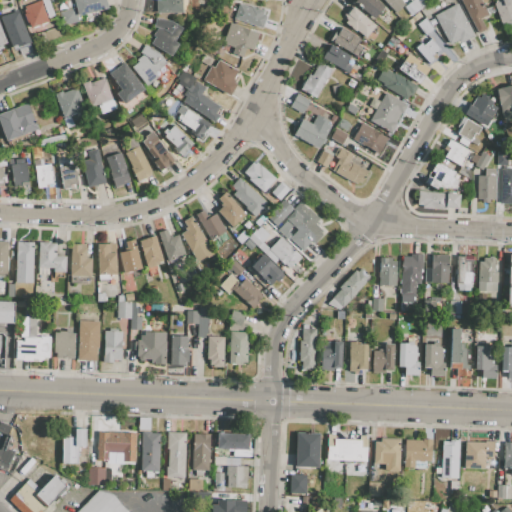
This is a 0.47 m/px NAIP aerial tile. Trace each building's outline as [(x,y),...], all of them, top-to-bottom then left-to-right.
[(40,0),(41,1),(47,18),(53,16),(47,0),(40,0)] [(59,12),(75,8),(73,0),(105,0),(107,9),(76,16),(77,21),(62,25),(59,12)] [(180,0),(180,13),(156,13),(156,0),(180,0)] [(354,0),(374,0),(382,6),(371,19),(352,3),(354,0)] [(399,0),(403,4),(394,12),(382,0),(399,0)] [(405,7),(414,0),(420,0),(423,4),(411,14),(405,7)] [(480,0),(488,15),(480,19),(485,29),(478,33),(460,0),(480,0)] [(502,1),(501,0),(511,0),(511,26),(503,29),(494,3),(502,1)] [(30,28),(27,24),(23,13),(23,7),(41,1),(47,18),(48,22),(30,28)] [(449,45),(434,16),(457,4),(474,36),(460,43),(458,40),(449,45)] [(234,18),(239,5),(249,8),(250,7),(263,11),(261,15),(264,17),(260,28),(234,18)] [(375,26),(365,38),(344,22),(346,19),(344,17),(352,8),(375,26)] [(18,45),(17,43),(9,46),(0,20),(0,17),(12,13),(12,11),(17,10),(28,41),(18,45)] [(181,29),(173,41),(178,44),(169,57),(150,43),(154,37),(152,36),(157,29),(153,28),(155,18),(170,20),(181,29)] [(425,35),(417,24),(425,18),(433,29),(425,35)] [(230,23),(257,33),(251,49),(245,47),(241,57),(231,53),(233,47),(222,43),(230,23)] [(329,40),(335,31),(338,33),(341,28),(360,39),(356,44),(362,48),(357,56),(329,40)] [(390,36),(406,47),(401,55),(385,44),(390,36)] [(415,47),(420,43),(422,46),(430,39),(438,49),(430,56),(433,60),(428,64),(415,47)] [(165,62),(153,72),(157,76),(146,86),(131,67),(137,63),(135,61),(142,55),(139,53),(143,44),(156,51),(165,62)] [(321,58),(330,45),(350,57),(345,64),(351,67),(347,74),(321,58)] [(373,60),(380,50),(386,53),(379,63),(373,60)] [(408,54),(428,69),(417,83),(397,68),(408,54)] [(200,61),(204,55),(212,60),(209,66),(200,61)] [(203,80),(211,66),(214,68),(218,60),(237,71),(231,80),(234,81),(233,83),(235,84),(229,95),(203,80)] [(315,98),(303,91),(306,85),(303,84),(308,74),(311,76),(319,62),(332,69),(315,98)] [(123,63),(143,89),(123,104),(115,93),(120,90),(109,74),(123,63)] [(393,75),(394,74),(415,86),(409,95),(407,94),(405,98),(386,87),(387,85),(378,79),(384,69),(393,75)] [(195,79),(191,85),(193,86),(196,82),(205,88),(200,95),(218,106),(214,113),(218,115),(214,122),(182,102),(186,96),(183,94),(186,89),(175,82),(183,71),(195,79)] [(103,78),(111,99),(89,106),(81,84),(89,81),(89,83),(103,78)] [(332,86),(341,84),(342,91),(333,93),(332,86)] [(511,119),(502,122),(496,90),(500,89),(500,87),(511,85),(511,119)] [(76,89),(83,109),(62,117),(54,94),(61,92),(61,94),(76,89)] [(369,121),(385,93),(405,105),(401,113),(399,112),(394,122),(395,123),(389,133),(369,121)] [(478,94),(491,102),(489,105),(493,107),(484,124),(464,112),(468,105),(471,107),(478,94)] [(302,114),(290,107),(296,95),(308,101),(302,114)] [(0,114),(27,104),(36,128),(6,140),(0,125),(0,114)] [(350,113),(345,110),(348,104),(354,106),(350,113)] [(209,124),(205,131),(204,130),(198,139),(189,132),(191,129),(180,121),(181,119),(174,115),(180,105),(209,124)] [(323,138),(325,139),(323,144),(320,143),(317,148),(293,135),(297,128),(295,126),(297,121),(300,123),(302,119),(311,124),(316,114),(328,120),(327,123),(330,125),(323,138)] [(70,116),(73,125),(66,127),(63,119),(70,116)] [(476,133),(474,132),(469,140),(455,132),(458,127),(456,126),(459,122),(458,121),(460,116),(479,127),(476,133)] [(338,118),(343,121),(339,128),(334,125),(338,118)] [(377,153),(352,138),(361,124),(386,139),(377,153)] [(174,146),(163,136),(165,134),(162,132),(165,129),(168,131),(173,125),(192,143),(185,149),(188,152),(182,158),(172,148),(174,146)] [(330,138),(335,128),(346,134),(341,144),(330,138)] [(154,160),(142,142),(146,139),(144,137),(151,131),(167,151),(163,154),(169,162),(159,170),(153,161),(154,160)] [(38,140),(47,138),(47,137),(63,134),(64,140),(39,145),(38,140)] [(444,157),(449,147),(445,145),(448,140),(468,151),(459,166),(444,157)] [(138,146),(151,171),(150,172),(151,174),(137,181),(130,168),(132,167),(125,153),(138,146)] [(325,167),(316,162),(323,148),(333,154),(325,167)] [(346,162),(352,164),(353,163),(366,170),(359,183),(356,181),(356,183),(351,180),(350,181),(331,171),(334,165),(329,162),(336,148),(350,155),(346,162)] [(105,183),(87,187),(82,162),(89,160),(88,152),(97,150),(105,183)] [(506,165),(497,165),(497,151),(504,151),(504,154),(506,154),(506,165)] [(122,184),(122,185),(114,188),(109,171),(111,171),(106,157),(120,152),(130,181),(122,184)] [(474,165),(481,152),(489,156),(481,169),(474,165)] [(20,182),(20,185),(13,186),(10,166),(8,166),(8,161),(24,158),(27,181),(20,182)] [(260,166),(261,165),(275,179),(261,193),(247,180),(249,178),(242,172),(251,162),(254,164),(256,162),(260,166)] [(435,172),(431,170),(436,162),(452,172),(449,177),(455,181),(455,185),(454,188),(435,186),(435,188),(424,182),(428,176),(432,178),(435,172)] [(34,166),(39,166),(49,164),(52,183),(44,184),(44,187),(37,188),(34,166)] [(61,188),(58,167),(73,165),(76,183),(69,184),(69,187),(61,188)] [(477,176),(484,176),(484,168),(494,169),(494,200),(488,199),(488,202),(482,202),(482,199),(476,199),(477,176)] [(501,169),(511,169),(511,203),(500,203),(501,169)] [(244,209),(245,207),(232,194),(235,191),(230,186),(239,177),(266,204),(253,218),(244,209)] [(270,193),(281,182),(289,190),(278,201),(270,193)] [(421,204),(416,204),(417,191),(458,194),(457,208),(445,207),(445,210),(421,208),(421,204)] [(230,228),(216,212),(222,206),(216,199),(224,192),(245,215),(230,228)] [(283,199),(292,208),(275,226),(266,217),(283,199)] [(297,230),(286,219),(293,211),(292,209),(299,202),(307,209),(307,208),(319,219),(314,224),(321,230),(319,232),(321,234),(312,243),(310,240),(301,250),(289,238),(297,230)] [(214,213),(225,231),(209,240),(194,214),(203,210),(207,218),(214,213)] [(258,218),(262,213),(266,217),(262,221),(258,218)] [(180,234),(187,229),(182,221),(191,216),(213,253),(204,259),(203,257),(197,261),(180,234)] [(277,229),(285,220),(291,226),(283,235),(277,229)] [(262,226),(266,221),(272,226),(267,231),(262,226)] [(259,226),(269,235),(262,242),(269,248),(280,236),(299,255),(299,256),(300,257),(293,265),(292,263),(287,268),(278,259),(274,263),(247,237),(255,230),(259,226)] [(166,261),(156,233),(166,229),(169,238),(177,235),(184,256),(166,261)] [(235,238),(242,230),(248,236),(241,243),(235,238)] [(160,260),(161,262),(144,267),(138,241),(144,239),(144,238),(153,235),(154,237),(156,245),(158,244),(162,259),(160,260)] [(127,251),(124,241),(133,239),(141,268),(123,273),(118,253),(127,251)] [(243,244),(248,239),(254,245),(249,250),(243,244)] [(40,243),(40,241),(48,241),(48,243),(55,244),(55,256),(65,256),(64,272),(51,271),(51,268),(37,267),(38,243),(40,243)] [(16,242),(32,242),(31,282),(15,282),(16,242)] [(108,244),(108,243),(114,243),(114,252),(115,252),(116,274),(97,274),(98,244),(108,244)] [(69,275),(70,244),(85,244),(84,258),(90,258),(90,276),(69,275)] [(240,256),(235,260),(231,256),(236,252),(240,256)] [(278,270),(279,270),(283,274),(276,281),(275,280),(270,286),(249,267),(261,254),(278,270)] [(419,269),(419,283),(416,283),(416,296),(412,295),(412,303),(401,302),(401,256),(410,256),(410,254),(422,254),(421,269),(419,269)] [(424,269),(431,269),(431,254),(447,255),(447,283),(424,283),(424,269)] [(458,287),(457,287),(457,283),(456,283),(457,255),(472,256),(471,284),(470,284),(470,287),(469,287),(469,290),(458,290),(458,287)] [(483,258),(488,258),(488,257),(493,257),(493,258),(494,258),(494,265),(497,265),(496,292),(477,291),(478,264),(478,261),(483,262),(483,258)] [(395,286),(378,285),(379,258),(390,258),(390,261),(395,261),(395,286)] [(234,260),(242,270),(236,275),(227,266),(234,260)] [(355,270),(356,271),(360,267),(370,276),(342,307),(341,306),(338,309),(326,304),(339,290),(338,289),(355,270)] [(218,286),(229,274),(239,284),(244,278),(262,295),(256,300),(257,301),(251,308),(232,289),(227,294),(218,286)] [(6,284),(14,284),(14,296),(6,296),(6,284)] [(155,286),(157,295),(150,296),(148,287),(155,286)] [(96,293),(105,293),(104,301),(96,301),(96,293)] [(123,294),(132,293),(133,300),(124,301),(123,294)] [(381,311),(371,311),(371,298),(381,298),(381,311)] [(0,301),(13,302),(13,323),(0,322),(0,301)] [(117,301),(129,302),(129,318),(116,318),(117,301)] [(460,301),(459,314),(449,314),(449,301),(460,301)] [(136,302),(136,316),(141,316),(140,330),(130,330),(131,302),(136,302)] [(205,308),(209,308),(208,324),(206,324),(206,334),(205,335),(205,338),(197,338),(198,307),(205,307),(205,308)] [(226,309),(225,332),(209,331),(210,308),(226,309)] [(197,311),(197,324),(185,323),(186,310),(197,311)] [(231,310),(244,314),(241,325),(245,326),(244,330),(226,330),(231,310)] [(20,316),(35,316),(34,337),(19,337),(20,316)] [(78,320),(98,321),(98,347),(96,347),(95,360),(76,360),(77,341),(78,320)] [(299,361),(299,340),(302,340),(302,325),(307,325),(307,329),(315,329),(314,370),(301,369),(301,361),(299,361)] [(104,331),(108,331),(108,328),(117,328),(117,331),(122,331),(121,340),(120,340),(119,360),(112,360),(112,363),(103,362),(104,331)] [(469,355),(468,359),(466,359),(466,364),(469,364),(468,377),(455,377),(455,370),(449,370),(450,328),(459,329),(459,343),(463,343),(463,347),(464,347),(466,350),(466,355),(469,355)] [(73,358),(54,358),(55,354),(52,354),(53,332),(57,332),(57,330),(69,330),(69,333),(74,333),(73,358)] [(144,359),(143,361),(139,360),(138,358),(137,356),(135,356),(135,350),(132,349),(132,341),(136,341),(136,340),(139,340),(139,335),(143,335),(143,331),(165,332),(163,364),(153,364),(153,363),(150,363),(150,359),(144,359)] [(241,362),(241,365),(228,364),(228,362),(229,332),(247,333),(246,362),(241,362)] [(181,362),(181,364),(170,364),(170,362),(169,362),(169,336),(186,336),(186,351),(188,351),(187,363),(184,362),(181,362)] [(22,341),(22,338),(39,339),(39,337),(48,337),(48,356),(23,355),(23,359),(16,358),(16,341),(22,341)] [(206,337),(223,337),(223,368),(212,368),(212,365),(209,365),(209,360),(206,360),(206,337)] [(332,349),(332,342),(341,342),(340,368),(332,368),(332,371),(322,371),(323,349),(332,349)] [(349,357),(349,342),(361,342),(361,344),(367,344),(366,370),(356,369),(356,372),(345,371),(345,356),(349,357)] [(417,353),(416,359),(415,359),(415,362),(418,363),(417,376),(404,375),(404,369),(397,368),(398,343),(408,343),(408,342),(413,342),(413,346),(416,348),(415,353),(417,353)] [(438,346),(439,346),(441,349),(440,363),(443,363),(443,376),(429,376),(430,370),(423,369),(424,344),(433,344),(433,343),(438,343),(438,346)] [(378,349),(384,350),(384,344),(393,344),(392,370),(390,370),(390,371),(384,371),(384,374),(371,373),(372,351),(378,351),(378,349)] [(490,348),(493,351),(492,365),(495,365),(495,378),(481,378),(481,371),(474,371),(475,346),(485,346),(485,344),(490,345),(490,348)] [(511,379),(507,379),(507,373),(500,372),(501,347),(511,347),(511,345),(511,379)] [(149,418),(149,431),(137,431),(137,418),(149,418)] [(0,422),(10,426),(7,435),(9,436),(5,448),(13,452),(5,472),(0,470),(0,422)] [(77,447),(76,464),(61,464),(61,437),(73,437),(73,429),(84,429),(84,447),(77,447)] [(122,453),(107,453),(107,461),(97,461),(97,432),(134,432),(134,462),(122,462),(122,453)] [(140,432),(150,432),(150,433),(158,433),(158,471),(140,471),(140,433),(140,432)] [(167,467),(168,448),(166,448),(167,432),(185,433),(184,477),(165,476),(165,467),(167,467)] [(296,432),(320,433),(319,468),(295,467),(296,432)] [(216,433),(248,434),(247,448),(250,448),(250,457),(233,456),(233,449),(216,448),(216,433)] [(203,470),(202,476),(194,476),(195,470),(192,470),(193,434),(209,435),(208,470),(203,470)] [(348,463),(342,463),(342,460),(326,460),(327,435),(335,435),(335,439),(358,440),(359,436),(366,436),(366,461),(348,460),(348,463)] [(384,470),(384,464),(373,463),(373,441),(380,441),(380,438),(399,439),(398,471),(384,470)] [(414,461),(414,469),(404,468),(405,439),(414,440),(421,440),(422,439),(430,439),(430,462),(414,461)] [(442,441),(449,442),(449,440),(458,440),(457,479),(441,478),(442,441)] [(483,441),(493,441),(493,457),(484,457),(484,469),(464,469),(464,442),(483,442),(483,441)] [(503,468),(503,442),(511,442),(511,475),(511,468),(503,468)] [(246,467),(246,488),(225,487),(225,485),(223,485),(223,486),(222,487),(221,488),(220,489),(218,489),(217,489),(216,488),(215,487),(214,486),(214,485),(212,485),(213,457),(239,458),(238,467),(246,467)] [(87,468),(104,468),(104,486),(87,485),(87,468)] [(290,474),(305,475),(305,494),(289,494),(290,474)] [(62,485),(65,487),(40,511),(30,511),(13,495),(28,479),(39,489),(53,475),(58,480),(61,477),(65,481),(62,485)] [(187,479),(201,479),(200,490),(187,489),(187,479)] [(449,481),(458,481),(457,494),(449,494),(449,481)] [(367,482),(382,482),(382,497),(367,496),(367,482)] [(496,485),(511,486),(511,499),(496,498),(496,485)] [(127,511),(75,511),(101,486),(127,511)] [(209,511),(209,507),(216,507),(216,500),(246,500),(246,511),(209,511)] [(481,511),(478,509),(488,502),(493,510),(495,508),(498,511),(481,511)]
